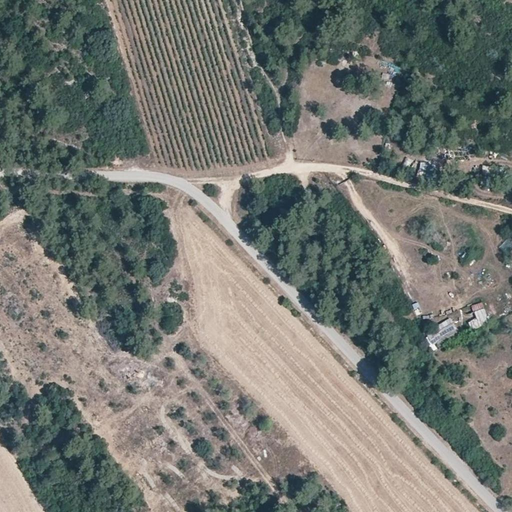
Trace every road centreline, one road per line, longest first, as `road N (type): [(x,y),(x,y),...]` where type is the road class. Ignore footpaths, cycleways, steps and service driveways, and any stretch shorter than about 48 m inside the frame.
road 1 (unclassified): [(0,170),(162,179),(189,188),(498,511)]
road 2 (track): [(177,181),(249,177),(292,164),(357,170),(511,212)]
road 3 (track): [(0,128),(162,179)]
